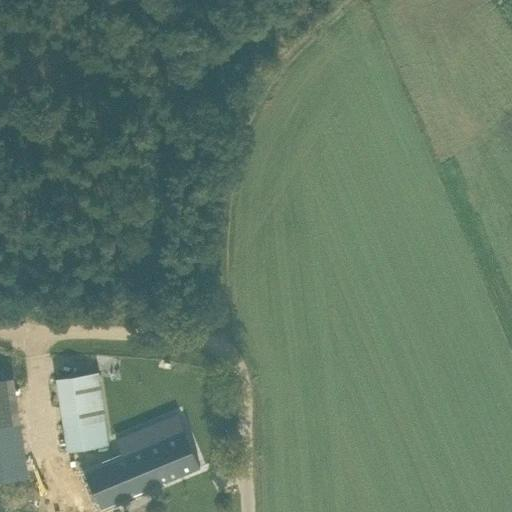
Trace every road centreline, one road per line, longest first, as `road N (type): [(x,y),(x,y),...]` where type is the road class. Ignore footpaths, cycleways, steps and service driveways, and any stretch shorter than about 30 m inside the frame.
road 1 (unclassified): [(245,511),(239,343),(221,252),(232,158),(245,111),(304,42),(358,0)]
road 2 (track): [(0,326),(239,343)]
